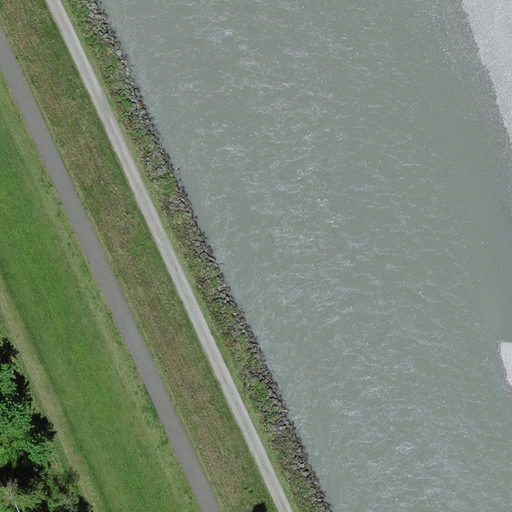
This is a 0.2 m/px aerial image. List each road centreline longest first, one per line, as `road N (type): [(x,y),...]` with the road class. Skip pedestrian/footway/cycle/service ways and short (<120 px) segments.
road 1 (track): [(50,0),(285,511)]
road 2 (track): [(0,46),(213,511)]
